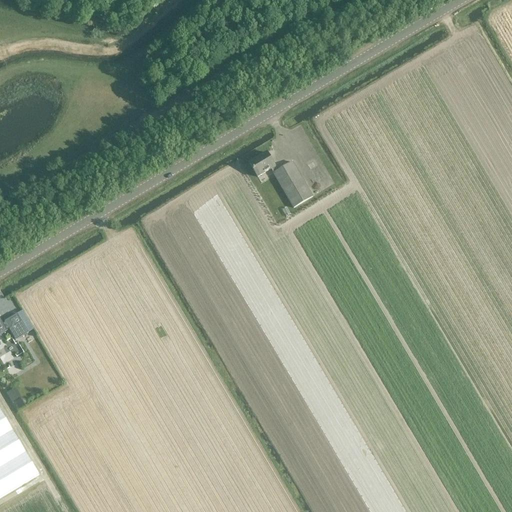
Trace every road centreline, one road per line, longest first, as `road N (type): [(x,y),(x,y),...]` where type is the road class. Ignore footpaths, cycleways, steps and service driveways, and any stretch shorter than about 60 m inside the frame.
road 1 (secondary): [(0,272),(459,0)]
road 2 (track): [(0,207),(350,0)]
